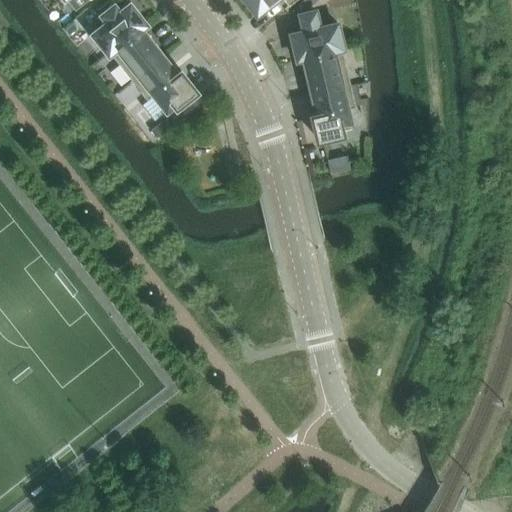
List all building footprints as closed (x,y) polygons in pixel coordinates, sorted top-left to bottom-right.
[(109,53),(145,24),(130,4),(119,12),(109,0),(106,0),(97,8),(107,22),(93,33),(109,53)] [(301,0),(247,0),(260,16),(280,0),(285,0),(292,8),(301,0)] [(359,46),(356,22),(309,29),(312,53),(359,46)] [(163,56),(141,29),(146,25),(145,24),(109,53),(109,54),(117,47),(139,75),(163,56)] [(354,83),(349,48),(360,47),(359,46),(312,53),(318,52),(323,87),(354,83)] [(197,90),(182,70),(177,74),(163,56),(139,75),(162,104),(171,97),(178,105),(197,90)] [(359,120),(354,83),(323,87),(326,103),(321,104),(325,129),(349,126),(349,121),(359,120)] [(159,124),(152,130),(158,137),(165,131),(159,124)] [(347,157),(328,161),(330,173),(350,169),(347,157)]
